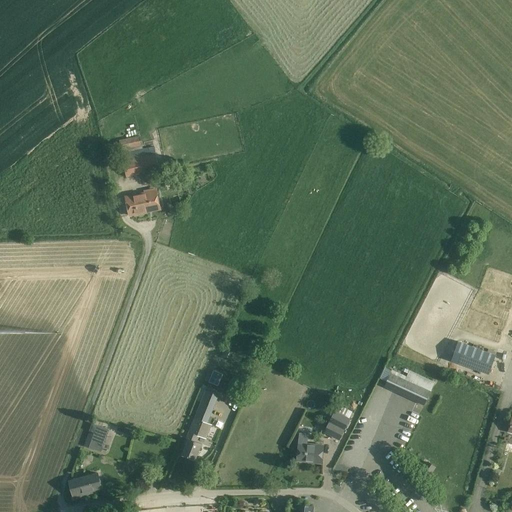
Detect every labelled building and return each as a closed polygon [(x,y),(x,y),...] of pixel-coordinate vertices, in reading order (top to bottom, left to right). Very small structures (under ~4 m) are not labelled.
[(143,148),(140,135),(119,140),(122,153),(143,148)] [(160,170),(155,147),(122,153),(127,177),(160,170)] [(160,210),(156,186),(146,188),(147,193),(126,197),(130,216),(160,210)] [(497,355),(459,341),(452,361),(489,375),(497,355)] [(431,392),(391,373),(384,387),(425,406),(431,392)] [(333,401),(326,397),(323,404),(330,407),(333,401)] [(350,419),(335,412),(325,432),(339,439),(350,419)] [(212,424),(195,417),(186,440),(187,441),(182,454),(196,459),(202,444),(195,441),(197,435),(206,438),(212,424)] [(135,429),(125,427),(123,434),(134,436),(135,429)] [(96,444),(86,440),(84,445),(94,449),(96,444)] [(324,445),(299,443),(297,460),(311,461),(311,460),(321,461),(321,462),(322,462),(324,445)] [(436,466),(428,461),(420,473),(428,478),(436,466)] [(102,488),(98,473),(69,481),(74,499),(87,495),(87,492),(102,488)]
